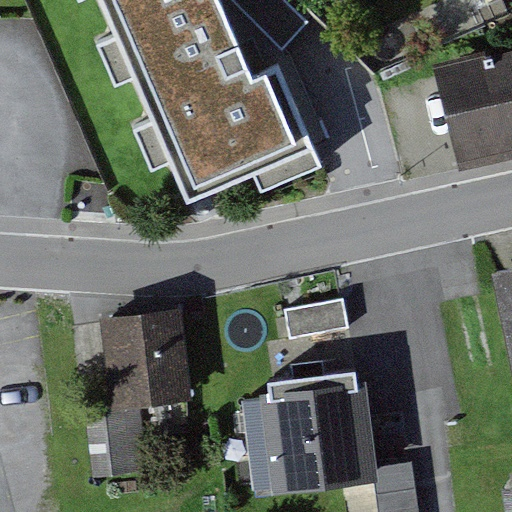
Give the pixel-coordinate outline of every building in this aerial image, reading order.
[(73,0),(147,179),(170,169),(183,200),(255,170),(264,190),(323,166),(278,55),(251,65),(224,0),(73,0)] [(511,54),(448,66),(463,154),(511,145),(511,54)] [(189,313),(110,318),(120,464),(199,459),(189,313)] [(376,388),(273,396),(282,502),(385,493),(376,388)] [(0,511),(45,511),(37,451),(0,456),(0,511)]
